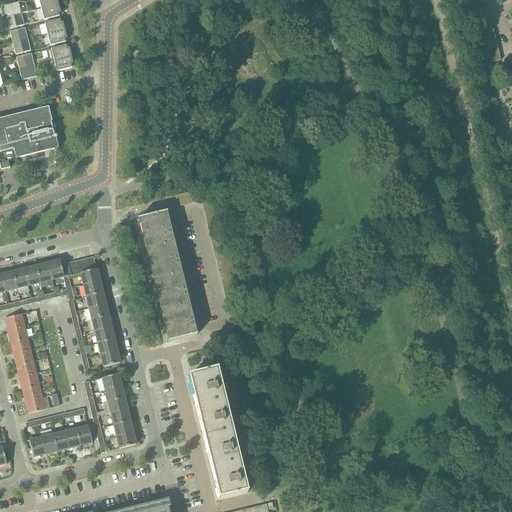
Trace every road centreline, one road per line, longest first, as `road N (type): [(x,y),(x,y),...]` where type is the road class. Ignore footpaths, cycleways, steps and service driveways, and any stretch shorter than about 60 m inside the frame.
road 1 (residential): [(157,451),(106,231)]
road 2 (residential): [(157,451),(25,483)]
